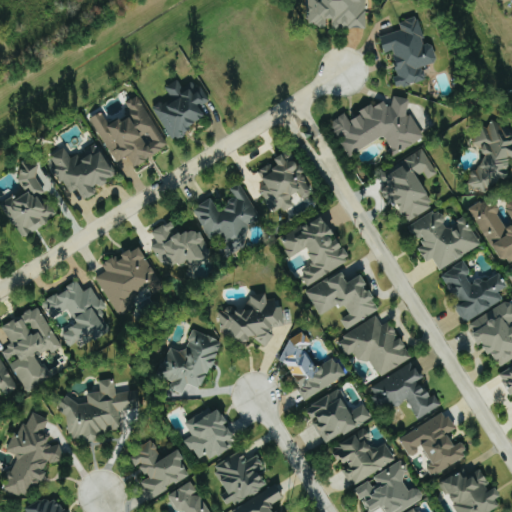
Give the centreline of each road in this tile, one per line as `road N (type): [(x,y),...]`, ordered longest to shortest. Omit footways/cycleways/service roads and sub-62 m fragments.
road 1 (residential): [(344,72),(0,290)]
road 2 (residential): [(511,462),(339,187)]
road 3 (residential): [(332,511),(257,395)]
